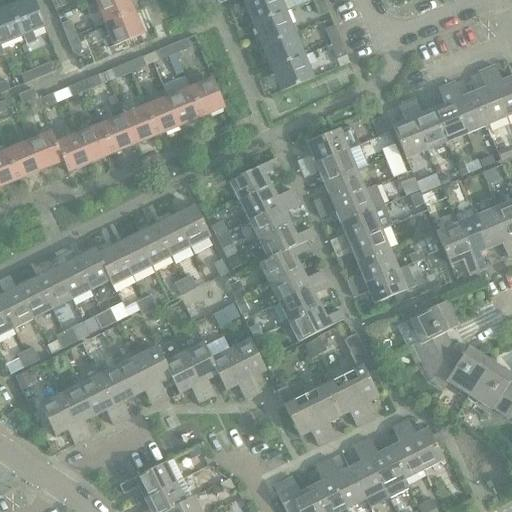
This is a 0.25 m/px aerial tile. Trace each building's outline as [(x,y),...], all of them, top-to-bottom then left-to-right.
[(32,0),(25,0),(9,7),(21,37),(22,37),(25,47),(35,43),(31,33),(43,28),(32,0)] [(63,5),(60,0),(49,0),(53,9),(63,5)] [(102,0),(95,3),(104,26),(134,13),(128,0),(102,0)] [(255,0),(245,5),(254,27),(287,14),(281,0),(255,0)] [(329,12),(323,0),(320,0),(313,3),(319,17),(329,12)] [(9,7),(0,10),(0,45),(21,37),(9,7)] [(143,36),(134,13),(104,26),(113,48),(143,36)] [(254,27),(263,50),(296,36),(287,14),(254,27)] [(60,26),(67,41),(76,37),(70,22),(60,26)] [(325,31),(332,48),(342,44),(335,27),(325,31)] [(263,50),(272,72),(305,59),(296,36),(263,50)] [(82,51),(76,37),(67,41),(73,55),(82,51)] [(188,40),(173,47),(176,56),(192,50),(188,40)] [(347,57),(342,44),(332,48),(338,61),(347,57)] [(176,56),(173,47),(158,53),(162,62),(169,59),(176,56)] [(184,74),(176,56),(169,59),(176,77),(184,74)] [(144,59),(128,66),(132,75),(148,68),(144,59)] [(314,81),(305,59),(272,72),(281,95),(314,81)] [(50,65),(35,71),(39,80),(54,73),(50,65)] [(117,81),(132,75),(128,66),(113,72),(117,81)] [(495,69),(487,72),(507,119),(511,117),(511,79),(501,84),(495,69)] [(24,86),(39,80),(35,71),(21,77),(24,86)] [(490,127),(507,119),(487,72),(479,75),(486,90),(473,95),(489,132),(491,131),(490,127)] [(97,77),(82,83),(86,92),(101,86),(97,77)] [(213,81),(212,81),(191,90),(203,120),(225,111),(213,81)] [(6,83),(0,85),(0,95),(9,92),(6,83)] [(71,99),(86,92),(82,83),(68,90),(71,99)] [(486,133),(489,132),(473,95),(462,100),(456,85),(447,88),(467,136),(484,129),(486,133)] [(450,143),(467,136),(447,88),(439,92),(445,107),(434,112),(449,149),(452,147),(450,143)] [(191,90),(168,99),(180,130),(203,120),(191,90)] [(22,106),(37,100),(33,91),(18,97),(22,106)] [(53,96),(38,102),(41,111),(56,105),(53,96)] [(168,99),(146,109),(158,139),(180,130),(168,99)] [(446,150),(449,149),(434,112),(422,117),(415,102),(407,105),(427,153),(445,145),(446,150)] [(409,160),(427,153),(407,105),(398,109),(405,124),(393,129),(408,165),(411,164),(409,160)] [(146,109),(123,118),(135,148),(158,139),(146,109)] [(377,137),(389,133),(383,117),(371,122),(377,137)] [(123,118),(101,127),(113,157),(135,148),(123,118)] [(101,127),(78,137),(90,167),(113,157),(101,127)] [(313,158),(298,164),(301,172),(349,153),(360,148),(351,128),(308,145),(313,158)] [(51,135),(28,145),(41,174),(63,165),(55,146),(56,146),(51,135)] [(68,176),(90,167),(78,137),(56,146),(55,146),(63,165),(68,176)] [(28,145),(6,154),(18,183),(41,174),(28,145)] [(399,156),(394,145),(381,150),(386,161),(399,156)] [(511,147),(497,153),(501,163),(511,157),(511,147)] [(349,153),(301,172),(305,180),(320,174),(325,186),(357,173),(356,171),(367,166),(360,148),(349,153)] [(6,154),(0,156),(0,190),(18,183),(6,154)] [(406,173),(399,156),(386,161),(393,178),(406,173)] [(492,157),(478,163),(482,171),(495,165),(492,157)] [(237,204),(238,206),(272,189),(267,178),(282,170),(277,161),(231,183),(241,202),(237,204)] [(463,163),(456,166),(462,179),(469,176),(465,168),(463,163)] [(495,171),(484,175),(488,186),(499,181),(495,171)] [(314,204),(318,212),(365,192),(357,173),(325,186),(330,197),(314,204)] [(447,176),(438,180),(442,188),(450,184),(447,176)] [(421,197),(431,192),(426,180),(416,185),(421,197)] [(450,187),(443,190),(446,197),(450,195),(452,191),(450,187)] [(277,200),(272,189),(238,206),(239,208),(242,207),(251,224),(296,200),(292,192),(277,200)] [(337,214),(341,225),(373,211),(365,192),(318,212),(321,220),(337,214)] [(414,208),(424,204),(419,192),(409,196),(414,208)] [(432,194),(422,198),(425,204),(434,200),(432,194)] [(300,209),(296,200),(251,224),(259,241),(256,243),(257,245),(292,227),(286,216),(300,209)] [(511,203),(498,210),(511,243),(511,203)] [(331,243),(334,251),(392,227),(384,208),(373,212),(373,211),(341,225),(346,237),(331,243)] [(196,209),(176,219),(192,250),(212,240),(196,209)] [(471,210),(454,217),(458,226),(478,274),(486,271),(479,255),(491,251),(476,215),(474,216),(471,210)] [(509,261),(511,260),(511,243),(498,210),(497,210),(480,217),(478,214),(476,215),(491,251),(503,246),(509,261)] [(176,219),(157,229),(172,259),(192,250),(176,219)] [(210,228),(216,241),(227,236),(221,223),(210,228)] [(470,278),(478,274),(458,226),(441,234),(439,230),(436,231),(451,267),(463,262),(470,278)] [(297,238),(292,227),(257,245),(258,247),(261,245),(269,262),(270,263),(307,243),(307,244),(316,240),(312,231),(297,238)] [(353,254),(358,265),(390,252),(382,232),(393,228),(392,227),(334,251),(338,260),(353,254)] [(157,229),(137,239),(152,269),(172,259),(157,229)] [(232,245),(227,236),(216,241),(221,251),(232,245)] [(137,239),(117,248),(132,279),(152,269),(137,239)] [(311,252),(307,244),(307,243),(270,263),(269,262),(261,266),(271,285),(267,287),(268,288),(302,271),(297,259),(311,252)] [(113,289),(132,279),(117,248),(99,257),(98,258),(111,284),(110,284),(113,289)] [(347,283),(351,292),(398,272),(390,252),(358,265),(363,277),(347,283)] [(421,252),(409,257),(413,266),(425,261),(421,252)] [(97,253),(76,263),(91,294),(110,284),(111,284),(98,258),(99,257),(97,253)] [(445,267),(440,254),(425,261),(430,273),(445,267)] [(236,255),(228,260),(234,272),(242,268),(236,255)] [(222,279),(230,275),(224,262),(216,266),(222,279)] [(76,263),(56,273),(72,304),(91,294),(76,263)] [(308,281),(302,271),(268,288),(269,291),(273,289),(281,305),(327,282),(323,274),(308,281)] [(407,293),(398,272),(351,292),(355,300),(370,294),(375,306),(407,293)] [(56,273),(37,282),(53,313),(72,304),(56,273)] [(192,278),(183,282),(190,295),(198,291),(192,278)] [(37,282),(18,292),(33,323),(53,313),(37,282)] [(182,298),(190,295),(183,282),(176,286),(182,298)] [(331,290),(327,282),(281,305),(290,323),(286,325),(287,327),(322,310),(316,298),(331,290)] [(240,283),(230,287),(237,303),(244,299),(247,298),(240,283)] [(18,292),(0,300),(0,304),(14,333),(33,323),(18,292)] [(151,297),(143,301),(150,314),(157,310),(151,297)] [(244,299),(237,303),(239,306),(243,315),(251,312),(244,299)] [(142,318),(150,314),(143,301),(136,305),(142,318)] [(0,339),(14,333),(0,304),(0,339)] [(411,322),(398,329),(408,350),(414,348),(422,364),(449,350),(442,337),(457,329),(446,304),(411,322)] [(233,306),(225,311),(231,323),(240,319),(233,306)] [(327,320),(322,310),(287,327),(288,329),(292,327),(301,344),(346,322),(342,313),(327,320)] [(109,311),(102,315),(108,328),(116,324),(109,311)] [(101,332),(108,328),(102,315),(94,319),(101,332)] [(258,326),(250,330),(256,341),(263,337),(258,326)] [(71,330),(63,334),(70,347),(78,343),(71,330)] [(62,351),(70,347),(63,334),(56,338),(62,351)] [(373,387),(381,383),(357,336),(345,343),(359,371),(296,402),(289,388),(279,393),(301,439),(312,434),(320,449),(337,441),(330,425),(350,415),(358,430),(376,421),(368,406),(379,400),(373,387)] [(101,337),(94,340),(105,361),(111,358),(101,337)] [(211,337),(203,341),(205,345),(210,355),(219,351),(211,337)] [(264,338),(256,342),(261,352),(269,348),(264,338)] [(320,341),(304,348),(311,361),(326,353),(320,341)] [(90,342),(83,345),(87,353),(94,350),(90,342)] [(251,342),(232,351),(255,398),(263,394),(255,379),(267,373),(251,342)] [(205,345),(185,355),(208,401),(217,397),(210,382),(220,378),(220,377),(212,361),(213,360),(210,355),(205,345)] [(159,349),(139,359),(162,404),(170,400),(163,385),(173,380),(174,380),(166,364),(159,349)] [(33,350),(25,354),(31,366),(39,362),(33,350)] [(453,359),(449,350),(422,364),(432,383),(445,391),(450,384),(471,398),(492,365),(469,350),(460,363),(453,359)] [(247,402),(255,398),(232,351),(213,360),(212,361),(220,377),(220,378),(227,393),(239,387),(247,402)] [(24,370),(31,366),(25,354),(18,358),(24,370)] [(199,405),(208,401),(185,355),(166,364),(174,380),(173,380),(181,396),(192,391),(199,405)] [(153,409),(162,404),(139,359),(120,369),(135,399),(146,394),(153,409)] [(511,382),(511,377),(492,365),(471,398),(493,411),(493,410),(508,419),(511,418),(511,399),(505,394),(511,382)] [(123,405),(135,399),(120,369),(100,379),(123,425),(131,421),(123,405)] [(28,373),(17,379),(22,389),(33,383),(28,373)] [(113,430),(123,425),(100,379),(80,389),(96,420),(106,415),(113,430)] [(84,426),(96,420),(80,389),(60,399),(83,445),(91,441),(84,426)] [(75,449),(83,445),(60,399),(41,408),(56,440),(67,434),(75,449)] [(410,422),(402,426),(425,472),(440,464),(442,468),(446,466),(438,450),(445,447),(440,435),(432,438),(429,431),(417,437),(410,422)] [(401,445),(390,450),(405,481),(425,472),(402,426),(394,430),(401,445)] [(371,441),(363,445),(386,491),(384,492),(388,501),(408,491),(404,482),(405,481),(390,450),(379,456),(371,441)] [(362,464),(351,470),(369,505),(371,504),(369,499),(384,492),(386,491),(363,445),(355,450),(362,464)] [(198,450),(188,455),(191,461),(202,456),(199,449),(198,450)] [(333,461),(324,465),(347,510),(364,502),(366,506),(369,505),(351,470),(340,475),(333,461)] [(140,489),(146,500),(184,480),(175,462),(120,488),(124,497),(140,489)] [(323,483),(312,489),(324,511),(343,511),(347,510),(324,465),(316,469),(323,483)] [(170,511),(186,504),(185,503),(193,499),(184,480),(146,500),(152,511),(151,511),(170,511)] [(324,511),(312,489),(301,494),(295,480),(285,485),(287,488),(277,493),(285,511),(324,511)] [(230,484),(220,489),(223,496),(227,497),(234,493),(230,484)] [(201,511),(195,499),(193,499),(185,503),(186,504),(170,511),(201,511)] [(433,500),(418,507),(420,511),(432,511),(437,509),(433,500)]
